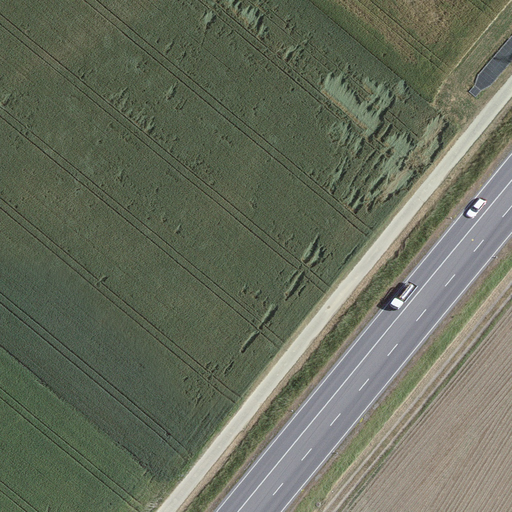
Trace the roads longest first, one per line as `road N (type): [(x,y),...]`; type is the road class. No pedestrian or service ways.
road 1 (track): [(165,511),(511,86)]
road 2 (primary): [(511,193),(249,511)]
road 3 (track): [(328,511),(511,290)]
